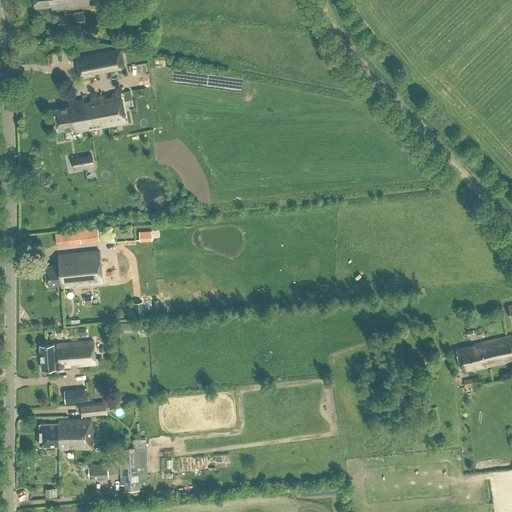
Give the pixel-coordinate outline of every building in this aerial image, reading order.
[(98,2),(97,0),(34,0),(35,6),(51,4),(51,8),(98,2)] [(59,15),(60,27),(86,23),(84,11),(59,15)] [(123,65),(120,48),(77,57),(81,77),(93,74),(93,71),(123,65)] [(125,71),(55,82),(56,88),(126,78),(125,71)] [(101,95),(106,125),(126,121),(120,91),(112,93),(112,96),(106,97),(105,94),(101,95)] [(88,128),(106,125),(101,95),(89,97),(90,100),(84,101),(83,98),(88,128)] [(133,98),(133,120),(154,119),(153,97),(133,98)] [(74,130),(88,128),(83,98),(69,101),(69,105),(54,108),(58,130),(73,127),(74,130)] [(74,152),(69,153),(67,139),(62,140),(65,163),(75,162),(74,152)] [(92,153),(75,156),(77,169),(95,166),(92,153)] [(188,179),(188,166),(176,165),(175,178),(188,179)] [(219,203),(219,194),(178,197),(179,206),(219,203)] [(155,201),(163,208),(167,203),(159,196),(155,201)] [(151,230),(139,231),(140,240),(152,239),(151,230)] [(39,247),(83,244),(82,231),(39,234),(39,247)] [(61,284),(61,286),(102,282),(98,250),(57,254),(58,264),(45,265),(47,285),(61,284)] [(103,325),(102,329),(104,333),(109,332),(110,328),(108,324),(103,325)] [(497,363),(511,359),(511,334),(473,343),(474,345),(456,349),(460,369),(474,366),(475,368),(490,365),(489,361),(496,360),(497,363)] [(95,363),(92,340),(40,345),(42,368),(70,365),(70,362),(77,361),(77,365),(95,363)] [(464,379),(465,385),(478,383),(476,377),(464,379)] [(506,393),(500,397),(505,405),(511,401),(506,393)] [(106,413),(105,401),(78,404),(78,408),(81,407),(82,416),(106,413)] [(76,419),(60,420),(59,448),(67,448),(67,446),(73,446),(75,448),(74,427),(76,427),(76,419)] [(91,419),(76,419),(76,427),(74,427),(75,448),(92,448),(91,419)] [(59,448),(60,420),(59,420),(59,423),(40,423),(40,445),(59,445),(59,448)] [(119,446),(120,464),(120,467),(130,467),(130,480),(120,480),(121,484),(125,484),(141,483),(141,482),(140,446),(133,446),(119,446)] [(88,466),(89,477),(93,477),(93,474),(96,474),(96,476),(108,476),(108,473),(113,472),(113,465),(88,466)]
